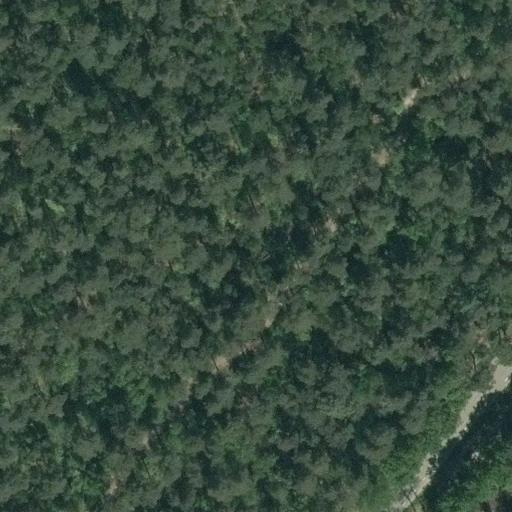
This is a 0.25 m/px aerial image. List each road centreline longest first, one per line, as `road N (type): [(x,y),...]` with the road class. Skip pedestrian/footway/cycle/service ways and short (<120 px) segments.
road 1 (track): [(93,511),(155,429),(263,326),(299,280),(392,150),(410,97),(511,51)]
road 2 (tertiary): [(385,511),(511,356)]
